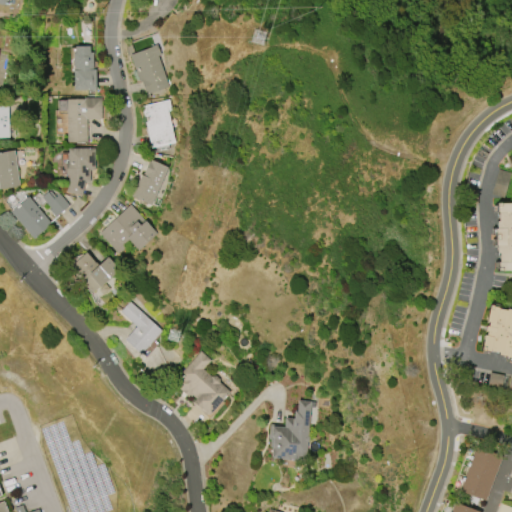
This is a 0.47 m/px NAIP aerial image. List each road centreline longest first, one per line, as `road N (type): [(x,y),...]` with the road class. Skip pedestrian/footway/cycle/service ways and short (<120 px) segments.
road 1 (residential): [(511,102),(473,131),(450,186),(452,262),(432,352),(446,446),(426,511)]
road 2 (residential): [(0,230),(126,393),(187,444),(200,511)]
road 3 (residential): [(116,0),(110,43),(126,120),(123,162),(109,194),(32,272)]
road 4 (residential): [(511,141),(495,159),(486,192),(487,268),(466,357)]
